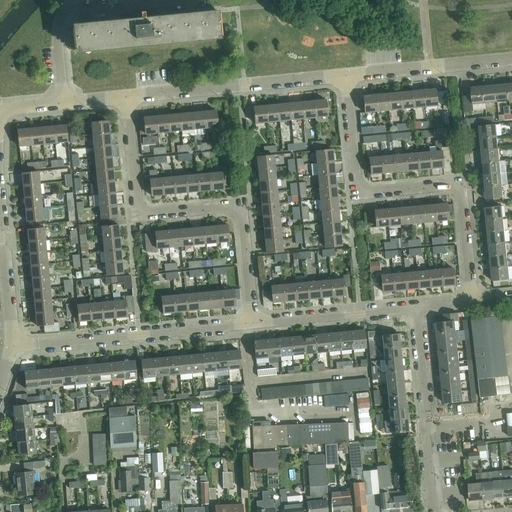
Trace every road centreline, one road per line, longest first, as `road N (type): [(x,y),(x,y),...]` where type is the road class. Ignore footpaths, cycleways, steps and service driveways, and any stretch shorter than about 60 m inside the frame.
road 1 (residential): [(252,322),(240,205),(138,215),(126,94)]
road 2 (residential): [(474,299),(462,184),(361,194),(348,73)]
road 3 (residential): [(14,347),(252,322)]
road 4 (residential): [(348,73),(126,94)]
road 5 (residential): [(433,511),(418,305)]
road 6 (residential): [(252,322),(418,305)]
road 7 (residential): [(511,58),(348,73)]
road 8 (unclassified): [(14,347),(0,218)]
